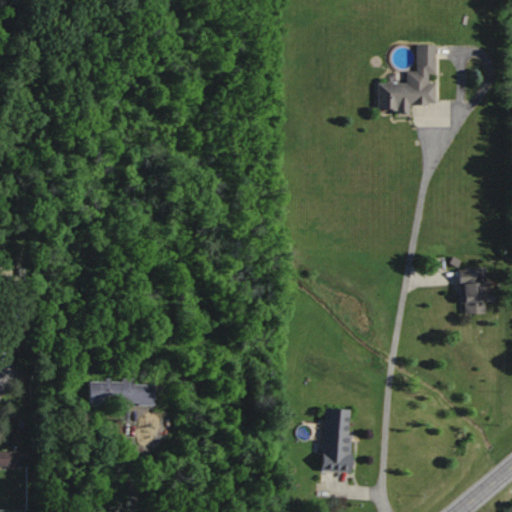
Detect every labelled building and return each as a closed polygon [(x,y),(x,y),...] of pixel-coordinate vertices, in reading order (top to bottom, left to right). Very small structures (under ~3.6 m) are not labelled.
[(431,43),(411,43),(411,71),(402,71),(402,82),(373,81),(373,111),(405,111),(405,102),(431,102),(432,77),(431,77),(431,43)] [(456,313),(481,312),(481,300),(489,300),(489,290),(481,290),(480,267),(455,268),(456,313)] [(26,283),(12,283),(12,332),(26,332),(26,283)] [(90,380),(90,403),(156,403),(156,383),(134,383),(134,380),(90,380)] [(324,470),(352,472),(355,408),(326,406),(324,470)] [(18,452),(0,452),(0,466),(18,466),(18,452)]
